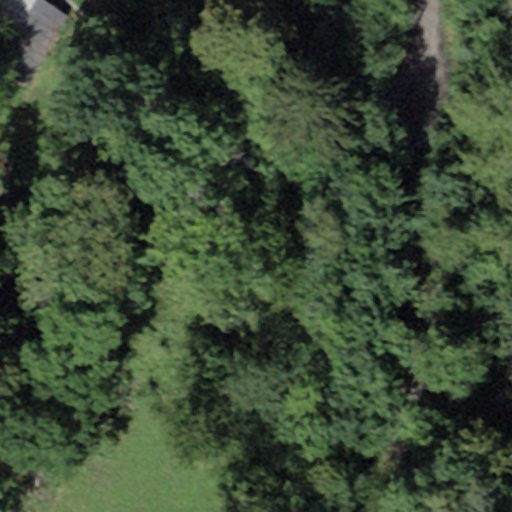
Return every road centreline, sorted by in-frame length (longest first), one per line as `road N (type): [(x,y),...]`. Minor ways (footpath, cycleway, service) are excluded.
road 1 (track): [(306,511),(303,417),(277,319),(131,64),(79,0)]
road 2 (track): [(428,0),(423,338),(387,511)]
road 3 (track): [(0,184),(28,269),(29,335),(25,404),(0,502)]
